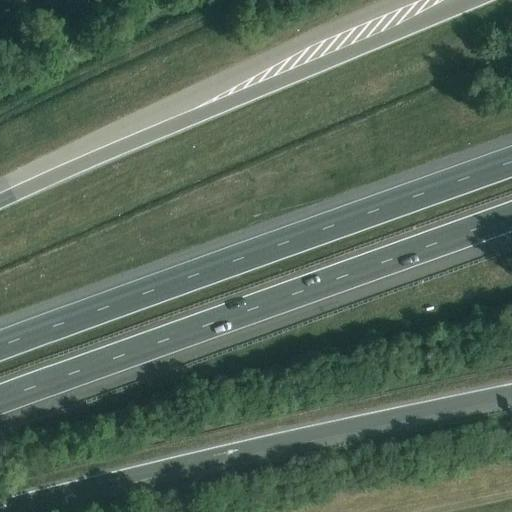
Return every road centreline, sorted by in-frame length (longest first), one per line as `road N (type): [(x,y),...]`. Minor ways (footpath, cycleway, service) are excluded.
road 1 (motorway): [(0,400),(511,214)]
road 2 (motorway): [(511,160),(0,345)]
road 3 (motorway): [(0,508),(511,392)]
road 4 (motorway): [(465,0),(0,200)]
